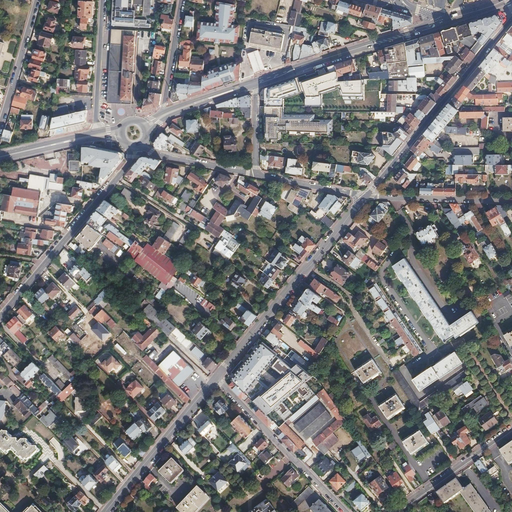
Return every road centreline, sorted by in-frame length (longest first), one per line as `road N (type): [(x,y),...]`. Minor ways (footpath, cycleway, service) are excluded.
road 1 (secondary): [(361,200),(214,379)]
road 2 (secondary): [(365,197),(511,18)]
road 3 (residential): [(347,511),(214,379)]
road 4 (residential): [(116,178),(0,315)]
road 5 (secondary): [(214,379),(105,511)]
road 6 (primary): [(253,85),(412,36)]
road 7 (residential): [(365,197),(511,201)]
road 8 (primary): [(431,23),(292,66)]
road 9 (residential): [(41,0),(0,133)]
road 10 (residential): [(511,430),(398,511)]
road 11 (primary): [(292,66),(163,111)]
road 12 (unknown): [(136,355),(196,431),(227,453)]
road 13 (residential): [(98,131),(102,0)]
road 14 (unknown): [(432,489),(365,388)]
road 15 (secondary): [(143,145),(258,175)]
